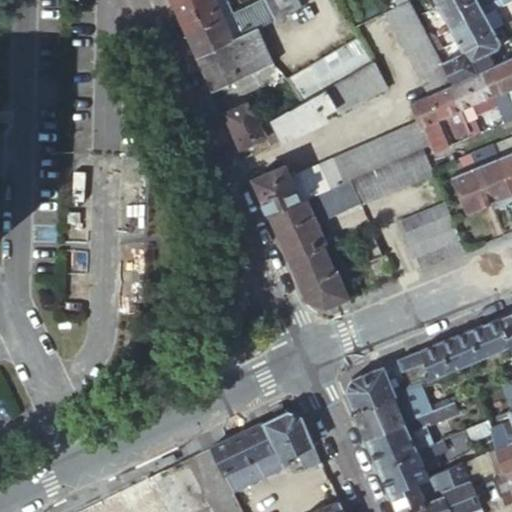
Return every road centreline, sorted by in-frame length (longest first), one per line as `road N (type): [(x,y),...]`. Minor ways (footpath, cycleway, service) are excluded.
road 1 (residential): [(65,418),(10,301),(22,0)]
road 2 (residential): [(148,0),(307,360)]
road 3 (residential): [(0,499),(307,360)]
road 4 (unknown): [(228,182),(398,98),(405,77),(379,25)]
road 5 (residential): [(307,360),(511,274)]
road 6 (residential): [(307,360),(372,511)]
road 7 (unknown): [(251,234),(232,393)]
